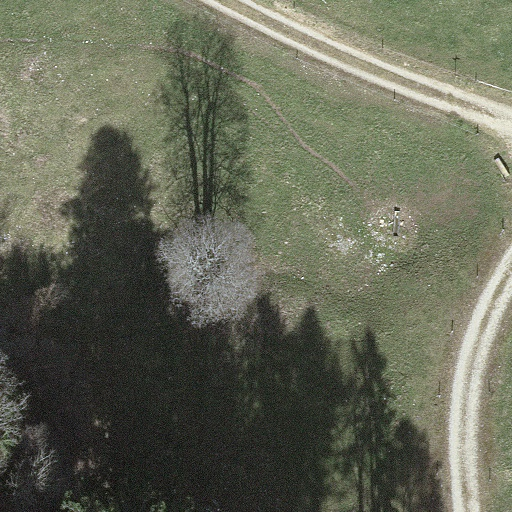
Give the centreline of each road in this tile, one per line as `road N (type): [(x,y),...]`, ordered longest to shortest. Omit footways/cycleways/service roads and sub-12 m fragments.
road 1 (track): [(227,0),(511,121)]
road 2 (track): [(511,269),(470,352),(470,511)]
